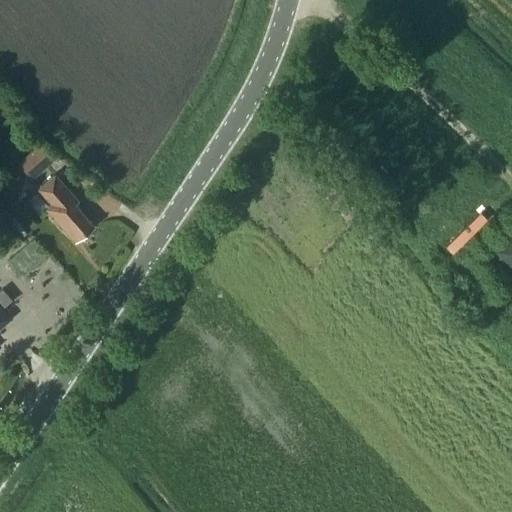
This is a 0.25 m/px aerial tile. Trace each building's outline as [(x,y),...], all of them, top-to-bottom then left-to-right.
[(13,194),(54,156),(38,139),(16,160),(19,163),(10,172),(15,177),(5,186),(13,194)] [(52,203),(46,207),(69,233),(73,230),(80,236),(94,224),(76,203),(79,200),(55,174),(39,188),(52,203)] [(446,246),(453,253),(488,218),(481,211),(446,246)] [(496,301),(501,305),(511,294),(511,232),(491,252),(508,271),(483,294),(492,306),(496,301)] [(36,235),(8,253),(20,273),(49,255),(36,235)] [(1,285),(0,285),(0,301),(3,305),(12,297),(1,285)]
